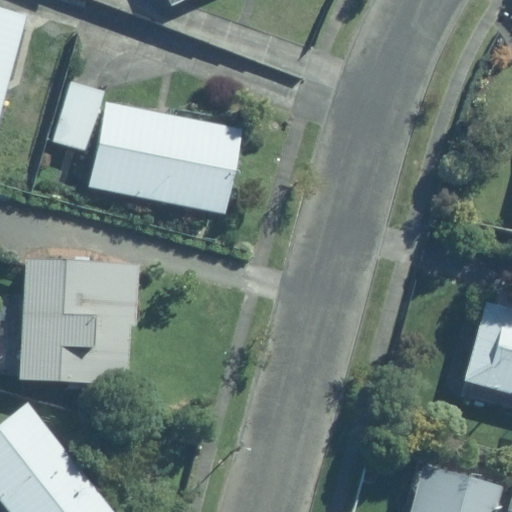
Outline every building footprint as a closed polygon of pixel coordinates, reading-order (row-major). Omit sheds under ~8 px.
[(0,0),(0,87),(20,5),(0,0)] [(165,0),(171,10),(191,0),(165,0)] [(101,83),(66,73),(48,133),(84,143),(101,83)] [(222,202),(237,118),(102,92),(84,176),(222,202)] [(85,265),(69,263),(21,261),(15,386),(64,388),(64,394),(87,395),(88,386),(123,388),(126,329),(134,329),(137,268),(85,265)] [(511,313),(485,305),(462,383),(511,397),(511,313)] [(107,511),(29,409),(0,431),(0,508),(3,511),(107,511)] [(424,461),(410,511),(494,511),(502,482),(424,461)]
